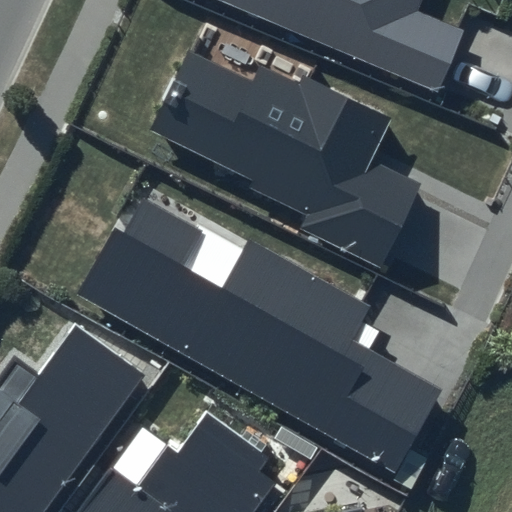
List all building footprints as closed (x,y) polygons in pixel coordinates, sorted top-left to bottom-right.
[(220,0),(439,94),(465,30),(417,10),(421,0),(220,0)] [(252,81),(188,52),(150,130),(252,180),(248,187),(307,215),(299,230),(381,270),(420,185),(370,161),(391,118),(302,76),(299,82),(261,65),(252,81)] [(123,233),(115,228),(76,293),(396,473),(441,389),(352,341),(371,307),(249,240),(221,288),(181,265),(200,231),(143,200),(123,233)] [(38,375),(14,356),(0,374),(0,511),(43,511),(144,375),(76,326),(38,375)] [(253,511),(275,482),(260,472),(270,457),(208,412),(177,454),(167,446),(137,485),(111,467),(78,511),(253,511)]
